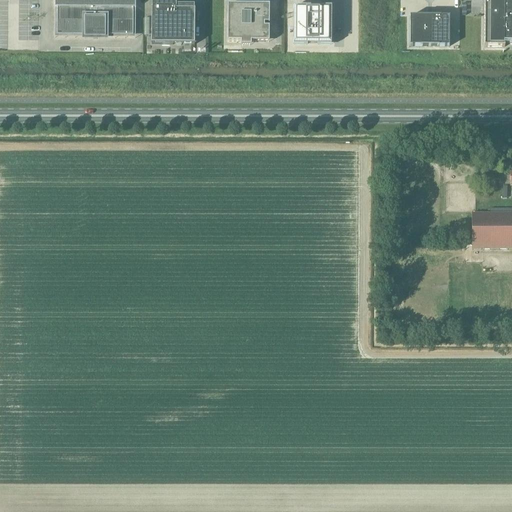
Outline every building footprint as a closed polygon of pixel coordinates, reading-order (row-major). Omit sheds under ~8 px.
[(135,9),(135,0),(54,0),(55,8),(57,8),(57,35),(95,36),(132,36),(133,9),(135,9)] [(151,45),(194,45),(194,10),(176,10),(175,0),(151,0),(152,18),(151,18),(151,45)] [(504,47),(504,44),(511,44),(511,3),(484,3),(484,47),(504,47)] [(227,42),(241,42),(241,46),(251,46),(251,42),(264,42),(269,42),(269,27),(264,27),(264,24),(269,24),(269,6),(227,5),(227,42)] [(317,11),(307,11),(307,8),(293,8),(293,10),(293,46),(331,46),(331,8),(317,8),(317,11)] [(409,47),(449,47),(449,17),(410,17),(409,47)] [(511,232),(471,233),(471,251),(511,251),(511,232)]
